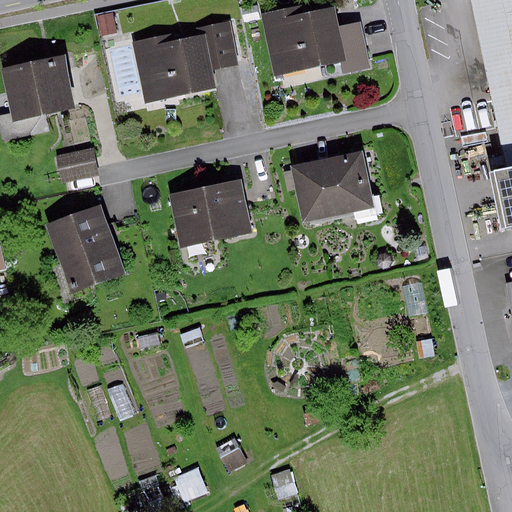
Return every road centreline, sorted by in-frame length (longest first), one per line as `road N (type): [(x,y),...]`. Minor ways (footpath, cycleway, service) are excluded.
road 1 (residential): [(511,478),(503,480),(395,0)]
road 2 (track): [(219,500),(326,432),(475,356)]
